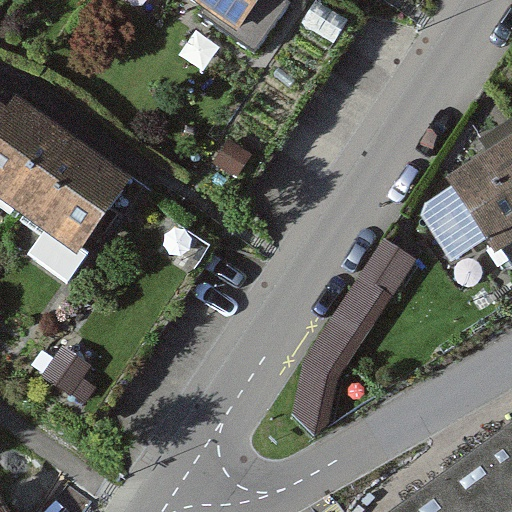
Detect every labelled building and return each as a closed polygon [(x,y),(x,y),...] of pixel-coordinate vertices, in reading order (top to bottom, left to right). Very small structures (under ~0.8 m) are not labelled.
[(196,0),(236,29),(257,0),(196,0)] [(75,135),(17,94),(9,106),(0,118),(0,197),(20,212),(75,135)] [(0,118),(9,106),(0,99),(0,118)] [(77,253),(132,176),(75,135),(20,212),(77,253)] [(511,151),(460,183),(511,268),(511,151)] [(375,201),(300,388),(339,403),(415,217),(375,201)] [(62,346),(43,375),(72,395),(92,365),(62,346)] [(511,511),(511,439),(411,511),(511,511)]
